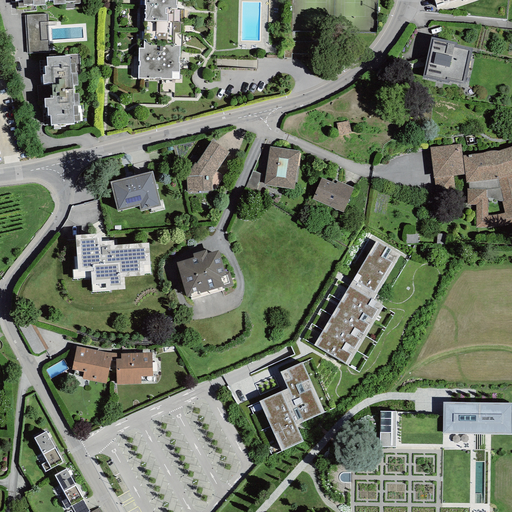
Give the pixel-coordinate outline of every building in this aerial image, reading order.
[(144,0),(144,21),(143,48),(138,48),(138,79),(179,79),(179,46),(174,46),(175,33),(180,33),(180,22),(183,22),(183,10),(176,10),(176,9),(176,0),(144,0)] [(434,0),(437,9),(463,0),(434,0)] [(27,13),(29,52),(49,51),(47,12),(27,13)] [(457,43),(431,37),(422,78),(448,84),(449,81),(464,85),(472,49),(456,45),(457,43)] [(65,56),(46,57),(47,66),(44,66),(45,74),(42,75),(43,84),(52,83),(53,98),(44,99),(45,108),(47,108),(48,116),(50,115),(51,125),(53,125),(53,128),(60,128),(60,126),(65,126),(65,124),(74,124),(74,122),(81,121),(80,105),(79,106),(78,93),(74,93),(74,85),(78,85),(77,73),(80,73),(79,54),(65,55),(65,56)] [(229,152),(211,140),(196,163),(195,162),(186,173),(187,192),(212,190),(212,177),(229,152)] [(460,143),(430,147),(436,193),(455,190),(453,176),(464,175),(462,156),(460,143)] [(484,153),(462,156),(464,175),(466,183),(499,179),(500,188),(503,201),(501,201),(505,213),(488,216),(488,198),(486,198),(486,189),(466,189),(467,205),(476,205),(475,228),(491,228),(506,226),(511,224),(511,146),(497,151),(495,151),(491,151),(487,152),(484,153)] [(300,151),(269,147),(264,185),(294,189),(300,151)] [(140,211),(160,206),(152,171),(110,182),(117,211),(139,206),(140,211)] [(331,182),(321,178),(312,199),(343,213),(353,188),(333,179),(331,182)] [(77,269),(72,270),(73,279),(91,277),(92,291),(125,289),(124,277),(144,276),(144,273),(150,273),(148,243),(114,245),(113,240),(101,241),(100,233),(75,235),(77,269)] [(376,241),(349,286),(373,301),(400,255),(376,241)] [(176,262),(187,297),(190,296),(191,300),(224,290),(224,288),(233,286),(229,271),(225,272),(218,250),(207,254),(206,250),(192,254),(193,257),(176,262)] [(349,286),(340,301),(374,322),(383,307),(373,301),(349,286)] [(366,335),(374,322),(340,301),(331,315),(366,335)] [(357,350),(366,335),(331,315),(323,330),(357,350)] [(348,366),(357,350),(323,330),(314,345),(348,366)] [(106,353),(77,346),(72,370),(84,372),(82,379),(106,384),(109,370),(116,370),(116,384),(141,384),(140,377),(152,376),(152,353),(120,354),(106,353)] [(280,372),(287,389),(259,401),(281,451),(303,441),(296,425),(324,412),(302,362),(280,372)] [(511,402),(443,402),(443,433),(511,433),(511,402)] [(380,412),(380,447),(395,447),(396,412),(380,412)] [(34,438),(47,462),(41,465),(45,472),(51,469),(62,463),(46,432),(34,438)] [(66,469),(54,476),(74,511),(88,511),(90,511),(66,469)]
